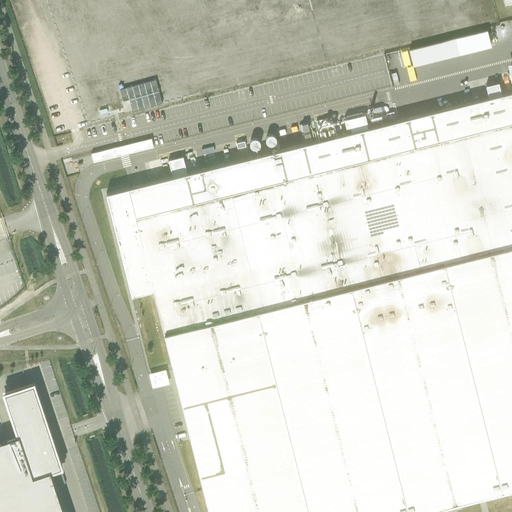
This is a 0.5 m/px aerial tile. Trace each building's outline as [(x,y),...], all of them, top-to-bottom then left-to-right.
[(107,112),(78,0),(33,0),(41,31),(42,31),(65,123),(107,112)] [(410,65),(496,46),(492,29),(406,49),(410,65)] [(172,177),(106,193),(132,295),(153,290),(208,511),(416,511),(511,488),(511,91),(187,173),(183,156),(168,160),(172,177)] [(282,142),(280,133),(271,135),(272,144),(282,142)] [(121,155),(119,146),(91,153),(93,162),(121,155)] [(164,371),(151,375),(153,385),(167,382),(164,371)] [(0,440),(0,511),(63,511),(50,471),(60,467),(33,384),(5,393),(18,434),(0,440)]
